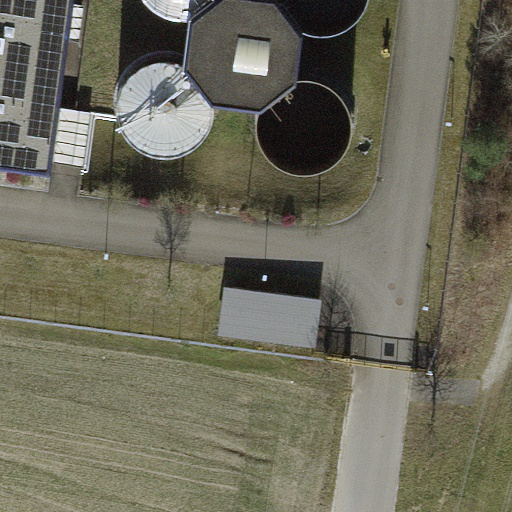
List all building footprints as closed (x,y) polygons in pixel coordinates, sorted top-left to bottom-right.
[(74,0),(0,0),(0,156),(50,164),(74,0)] [(190,0),(196,5),(212,11),(229,12),(242,9),(254,3),(256,0),(190,0)] [(310,0),(261,0),(242,14),(236,57),(264,90),(300,95),(330,73),(336,30),(310,0)] [(319,0),(323,6),(334,16),(348,22),(364,23),(379,19),(391,10),(398,0),(319,0)] [(192,145),(207,147),(223,143),(236,134),(246,122),(251,107),(252,91),(247,76),(237,63),(224,55),(208,51),(192,52),(178,58),(166,69),(158,82),(156,98),(158,114),(165,128),(177,139),(192,145)] [(315,151),(327,159),(341,163),(356,161),(370,156),(380,146),(387,133),(390,118),(387,104),(380,91),(370,81),(356,75),(342,74),(327,78),(315,86),(306,97),(301,111),(301,126),(306,139),(315,151)] [(227,332),(326,341),(330,291),(232,282),(227,332)]
